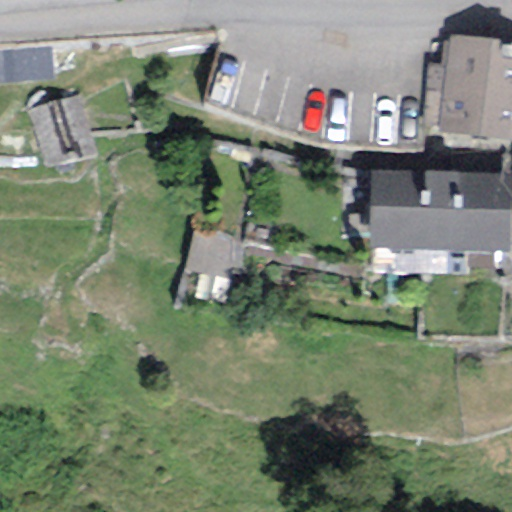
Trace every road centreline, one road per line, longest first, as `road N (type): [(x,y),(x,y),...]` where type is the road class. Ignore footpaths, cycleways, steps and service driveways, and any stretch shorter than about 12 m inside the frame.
road 1 (tertiary): [(511,11),(448,20),(247,0)]
road 2 (tertiary): [(159,0),(0,13)]
